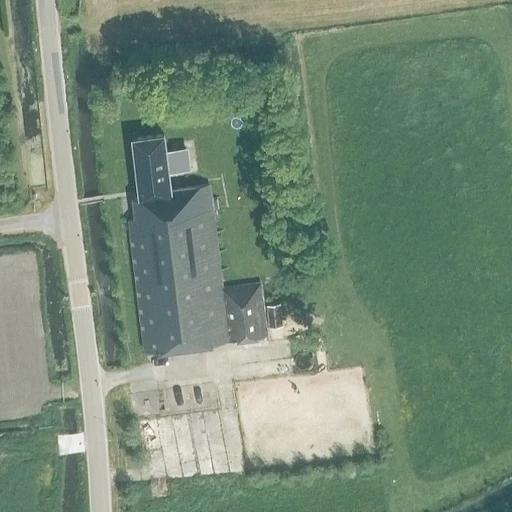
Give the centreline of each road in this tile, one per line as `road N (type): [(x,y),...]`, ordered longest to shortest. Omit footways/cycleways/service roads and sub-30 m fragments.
road 1 (tertiary): [(98,511),(69,219)]
road 2 (tertiary): [(69,219),(45,0)]
